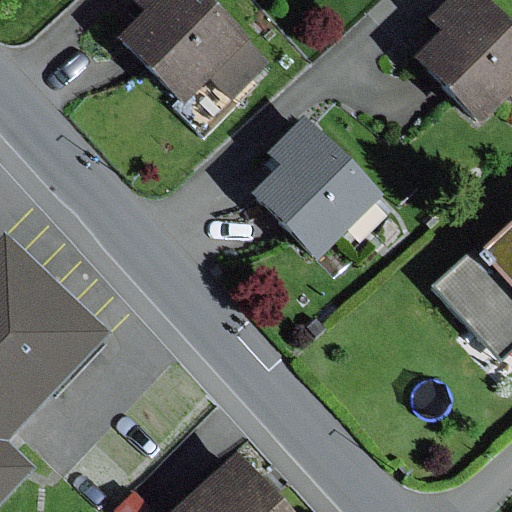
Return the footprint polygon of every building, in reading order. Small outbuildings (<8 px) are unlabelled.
[(268,65),(201,0),(131,0),(127,4),(141,18),(115,44),(180,108),(206,81),(229,105),(268,65)] [(511,96),(511,33),(476,0),(448,0),(426,23),(437,34),(407,65),(477,133),(511,96)] [(376,197),(300,121),(260,161),(273,175),(247,200),(310,263),(376,197)] [(476,248),(429,292),(501,368),(511,358),(511,226),(482,255),(476,248)] [(105,345),(0,249),(0,503),(23,478),(2,458),(105,345)] [(277,511),(231,461),(174,511),(277,511)] [(146,511),(132,497),(117,511),(146,511)]
